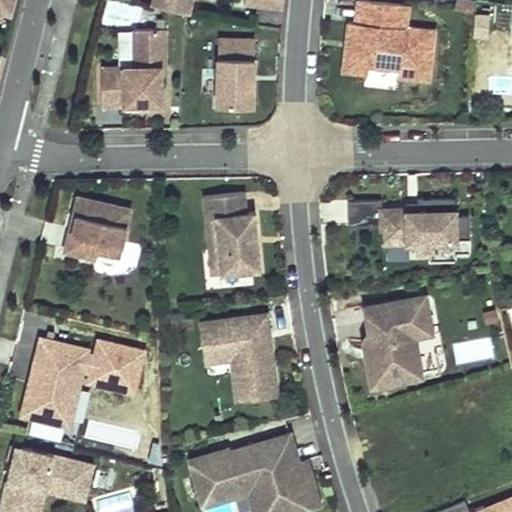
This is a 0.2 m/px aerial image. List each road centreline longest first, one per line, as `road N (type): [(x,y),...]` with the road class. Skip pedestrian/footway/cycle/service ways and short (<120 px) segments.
road 1 (residential): [(297,155),(313,331),(358,511)]
road 2 (residential): [(2,147),(36,158),(297,155)]
road 3 (residential): [(297,155),(511,151)]
road 4 (residential): [(301,0),(297,155)]
road 5 (residential): [(2,147),(38,0)]
